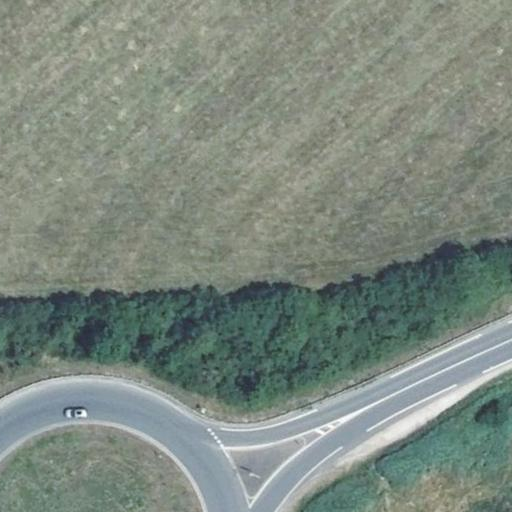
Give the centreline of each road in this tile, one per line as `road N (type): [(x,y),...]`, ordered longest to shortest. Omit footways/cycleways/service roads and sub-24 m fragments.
road 1 (secondary): [(185,435),(124,402),(89,398),(55,402),(0,428)]
road 2 (secondary): [(376,402),(275,433),(185,435)]
road 3 (secondary): [(256,511),(376,402)]
road 4 (secondary): [(511,339),(376,402)]
